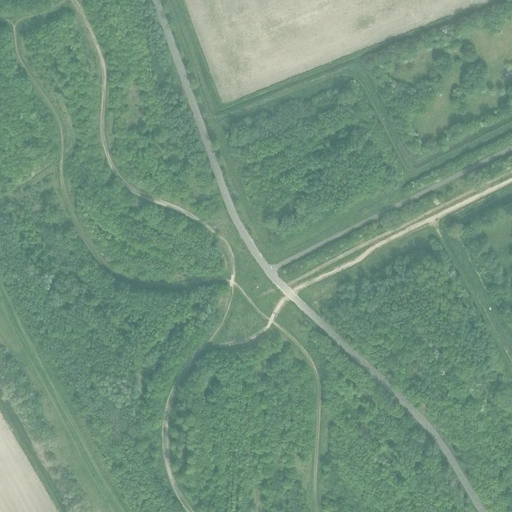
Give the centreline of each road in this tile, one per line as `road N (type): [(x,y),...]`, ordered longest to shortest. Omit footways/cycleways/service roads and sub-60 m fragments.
road 1 (unknown): [(191,511),(167,465),(167,406),(220,327),(233,261),(210,230),(137,192),(109,165),(99,128),(101,57),(73,0)]
road 2 (unknown): [(204,345),(239,344),(266,332),(289,294),(308,282),(511,180)]
